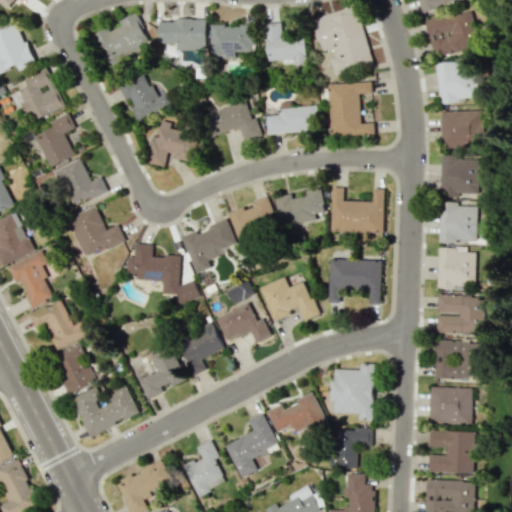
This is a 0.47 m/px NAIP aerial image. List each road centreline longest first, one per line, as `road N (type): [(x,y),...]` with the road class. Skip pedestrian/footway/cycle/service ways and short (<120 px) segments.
road 1 (residential): [(414,160),(329,158),(262,168),(158,215),(56,15),(98,0)]
road 2 (residential): [(388,0),(413,118),(401,511)]
road 3 (residential): [(72,476),(296,360),(347,342),(408,335)]
road 4 (tertiary): [(0,334),(91,511)]
road 5 (residential): [(91,511),(16,366)]
